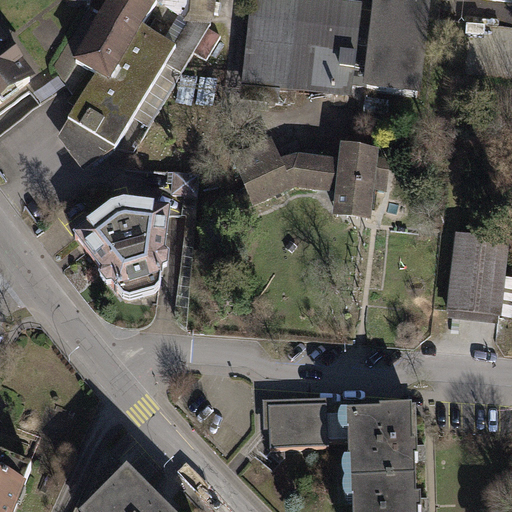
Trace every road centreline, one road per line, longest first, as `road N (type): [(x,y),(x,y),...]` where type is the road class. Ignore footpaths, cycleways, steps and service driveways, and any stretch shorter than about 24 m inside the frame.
road 1 (residential): [(112,375),(156,354),(246,356),(274,376),(511,391)]
road 2 (tertiary): [(112,375),(240,511)]
road 3 (tertiary): [(30,276),(112,375)]
